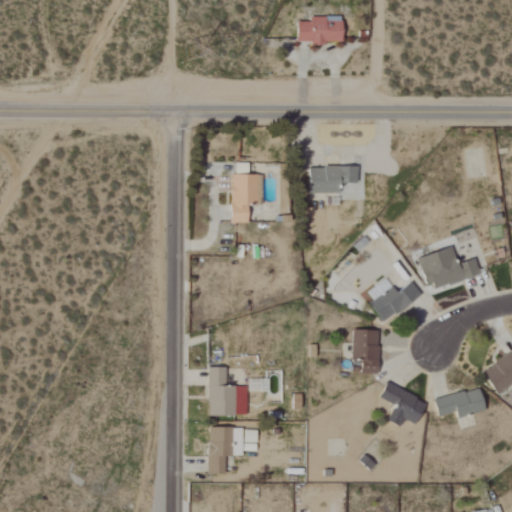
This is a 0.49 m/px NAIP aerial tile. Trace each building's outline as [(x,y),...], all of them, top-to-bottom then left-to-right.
[(296,43),(309,43),(309,47),(324,47),(324,43),(341,43),(341,18),(308,19),(308,23),(295,23),(296,43)] [(308,195),(338,194),(338,185),(356,185),(356,167),(308,168),(308,195)] [(229,224),(246,224),(247,205),(257,205),(257,176),(230,175),(229,224)] [(416,260),(425,287),(431,285),(433,291),(479,276),(473,259),(456,265),(450,248),(416,260)] [(350,359),(360,359),(360,374),(376,375),(378,332),(351,331),(350,359)] [(511,351),(480,373),(495,395),(511,384),(511,351)] [(207,417),(234,417),(233,387),(224,387),(224,368),(206,369),(207,417)] [(399,428),(402,420),(415,426),(425,402),(385,385),(379,399),(393,406),(386,422),(399,428)] [(245,388),(235,387),(234,416),(245,416),(245,388)] [(432,401),(437,418),(454,413),(456,420),(484,412),(477,388),(432,401)] [(206,475),(224,476),(224,457),(240,457),(241,429),(207,428),(206,475)]
